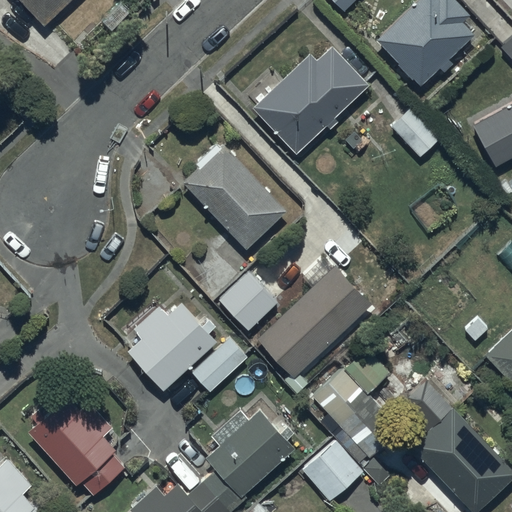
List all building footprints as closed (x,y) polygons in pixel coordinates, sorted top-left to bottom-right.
[(18,0),(43,26),(70,0),(18,0)] [(332,0),(343,11),(354,0),(332,0)] [(416,0),(375,39),(419,85),(438,67),(443,72),(452,63),(448,59),(473,35),(461,22),(469,15),(454,0),(416,0)] [(511,32),(499,46),(511,59),(511,32)] [(309,52),(251,107),(295,155),(325,126),(329,130),(339,120),(335,116),(368,84),(331,45),(315,59),(309,52)] [(511,101),(472,123),(495,166),(511,157),(511,101)] [(411,106),(390,125),(419,158),(440,138),(411,106)] [(198,167),(182,181),(245,249),(286,211),(223,143),(220,146),(217,142),(194,163),(198,167)] [(257,338),(294,378),(372,304),(334,265),(257,338)] [(218,297),(247,329),(277,302),(248,269),(218,297)] [(140,338),(126,351),(162,391),(217,342),(208,332),(215,326),(208,319),(201,325),(181,303),(167,315),(159,305),(132,329),(140,338)] [(511,330),(485,356),(511,384),(511,330)] [(231,336),(190,371),(207,391),(248,355),(231,336)] [(389,373),(365,346),(341,368),(365,394),(389,373)] [(341,368),(311,395),(340,428),(333,434),(358,462),(366,454),(369,457),(398,431),(365,394),(341,368)] [(74,384),(24,429),(75,485),(80,481),(92,495),(124,466),(112,453),(115,451),(101,436),(112,426),(74,384)] [(511,469),(454,405),(409,446),(469,511),(476,511),(511,480),(511,469)] [(230,511),(243,500),(240,496),(295,448),(286,439),(293,433),(287,425),(280,431),(258,408),(248,417),(240,409),(210,436),(218,445),(204,457),(214,469),(186,493),(177,483),(165,494),(156,484),(128,509),(130,511),(230,511)] [(335,439),(301,469),(328,500),(362,471),(335,439)] [(0,511),(29,511),(30,511),(35,507),(22,493),(32,485),(7,458),(0,463),(0,511)]
